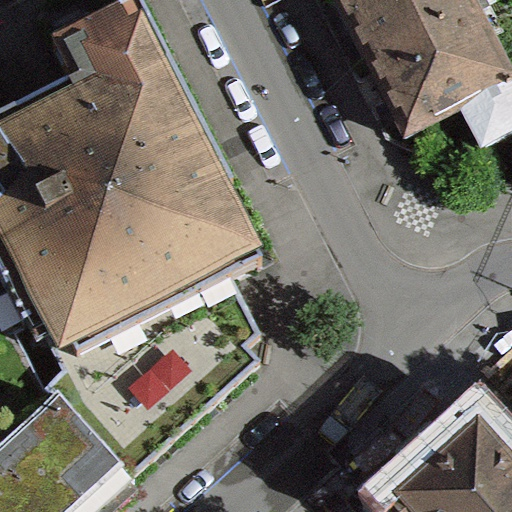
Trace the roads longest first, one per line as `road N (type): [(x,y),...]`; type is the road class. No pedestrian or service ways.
road 1 (residential): [(408,347),(222,0)]
road 2 (residential): [(225,511),(408,347)]
road 3 (unknown): [(151,511),(92,429),(44,394),(0,390)]
road 4 (residential): [(408,347),(511,274)]
